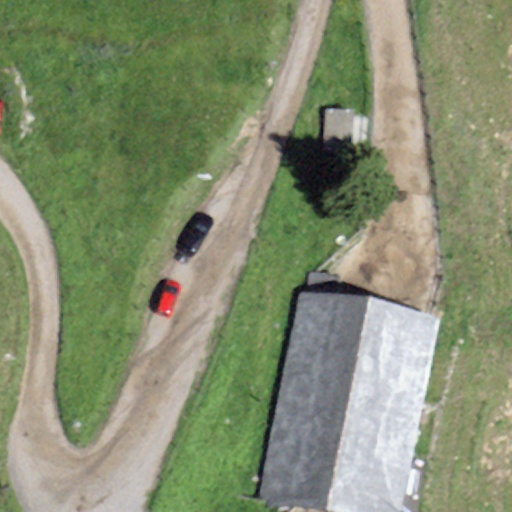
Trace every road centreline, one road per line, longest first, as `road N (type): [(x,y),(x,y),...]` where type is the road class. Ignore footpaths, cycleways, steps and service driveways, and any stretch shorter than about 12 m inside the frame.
road 1 (unclassified): [(318,0),(265,154),(82,511)]
road 2 (unclassified): [(68,511),(43,462),(43,281),(34,247),(0,192)]
